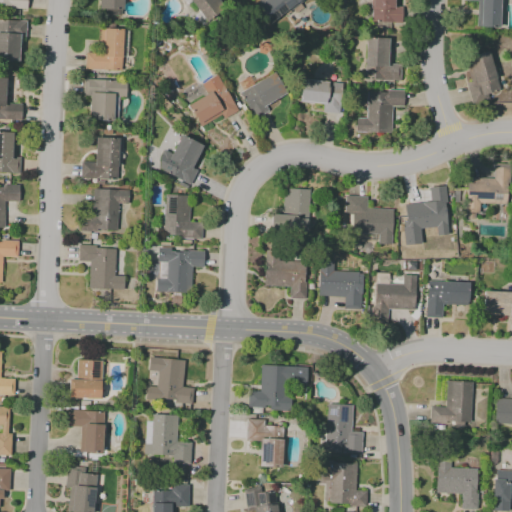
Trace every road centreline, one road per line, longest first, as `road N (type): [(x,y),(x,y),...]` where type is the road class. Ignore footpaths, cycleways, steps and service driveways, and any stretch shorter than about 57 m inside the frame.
road 1 (residential): [(373,370),(423,348),(511,351),(489,132),(370,165),(284,156),(260,168),(236,212),(229,329)]
road 2 (residential): [(43,320),(325,336),(373,370),(384,389),(394,422),(398,511)]
road 3 (residential): [(60,0),(43,320)]
road 4 (residential): [(43,320),(32,511)]
road 5 (residential): [(229,329),(214,511)]
road 6 (residential): [(431,0),(433,83),(453,143)]
